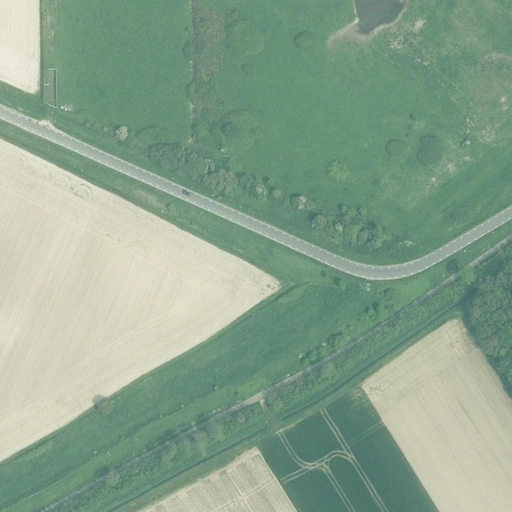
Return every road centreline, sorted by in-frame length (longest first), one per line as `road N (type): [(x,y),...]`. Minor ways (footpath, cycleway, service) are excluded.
road 1 (tertiary): [(511,211),(418,266),(356,270),(0,112)]
road 2 (unclassified): [(44,511),(399,316),(511,236)]
